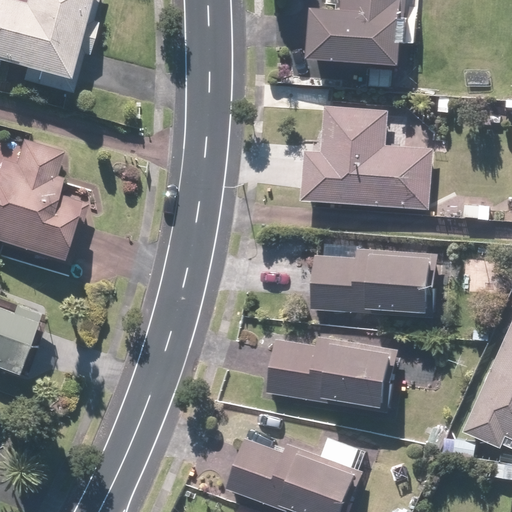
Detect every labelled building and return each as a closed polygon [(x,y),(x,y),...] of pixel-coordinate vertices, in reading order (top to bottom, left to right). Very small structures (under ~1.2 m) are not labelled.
[(12,0),(0,0),(0,61),(25,69),(21,80),(72,94),(84,54),(89,55),(98,24),(93,22),(98,0),(24,0),(24,3),(12,0)] [(311,61),(403,67),(408,0),(343,0),(343,12),(314,10),(311,61)] [(436,149),(388,145),(391,111),(326,106),(322,153),(308,151),(304,200),(431,210),(435,161),(436,149)] [(0,241),(63,261),(83,196),(60,189),(63,178),(57,176),(64,152),(23,139),(16,163),(3,159),(0,167),(0,241)] [(312,310),(436,321),(441,255),(357,249),(357,257),(317,253),(312,310)] [(0,368),(18,375),(40,314),(15,305),(12,313),(0,308),(0,368)] [(511,324),(465,432),(503,449),(508,438),(511,439),(511,324)] [(318,345),(277,339),(268,393),(348,406),(349,402),(385,408),(393,359),(399,360),(400,350),(319,337),(318,345)] [(247,437),(227,490),(286,511),(351,511),(363,480),(366,471),(289,444),(286,452),(247,437)]
